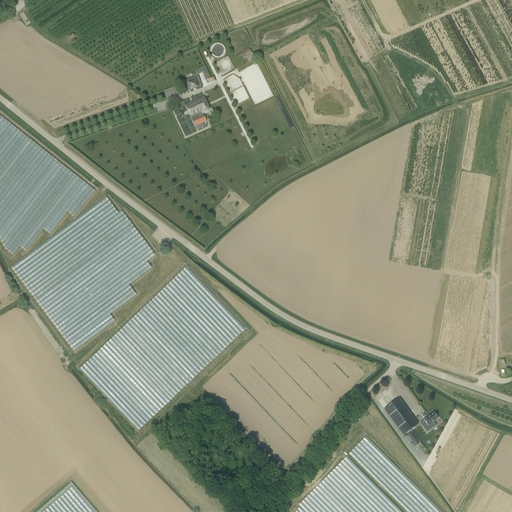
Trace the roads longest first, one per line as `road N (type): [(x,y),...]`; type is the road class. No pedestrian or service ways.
road 1 (tertiary): [(48,143),(277,317),(397,361)]
road 2 (unclassified): [(275,511),(397,361)]
road 3 (unclassified): [(48,143),(220,82)]
